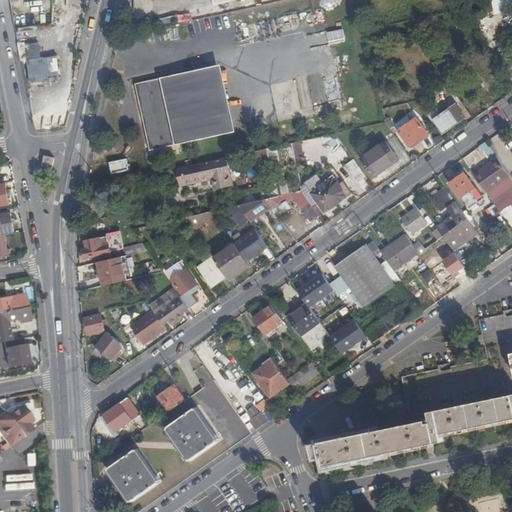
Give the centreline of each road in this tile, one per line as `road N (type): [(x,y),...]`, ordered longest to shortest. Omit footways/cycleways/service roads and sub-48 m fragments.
road 1 (residential): [(75,412),(511,108)]
road 2 (unclassified): [(282,427),(511,261)]
road 3 (primary): [(72,376),(63,211),(70,139)]
road 4 (unclassified): [(511,452),(338,490),(298,477)]
road 5 (primary): [(70,139),(52,211),(53,353)]
road 6 (unclassified): [(164,511),(282,427)]
road 7 (primary): [(70,139),(108,0)]
road 8 (unclassified): [(45,264),(20,145)]
